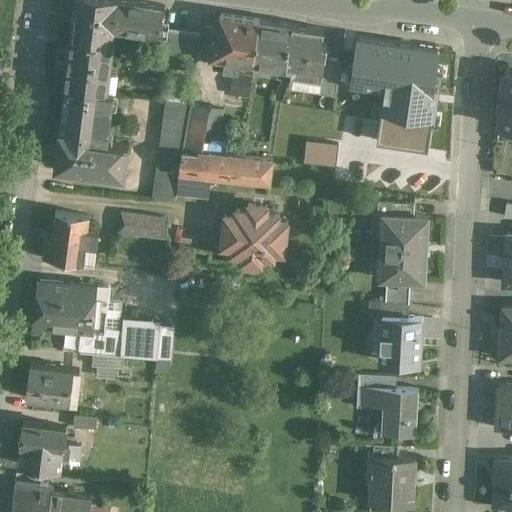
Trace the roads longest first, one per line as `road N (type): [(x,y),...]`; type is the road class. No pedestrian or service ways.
road 1 (residential): [(457,511),(474,28)]
road 2 (residential): [(0,395),(38,91),(29,51),(38,0)]
road 3 (unknown): [(18,249),(259,276)]
road 4 (residential): [(281,0),(474,28)]
